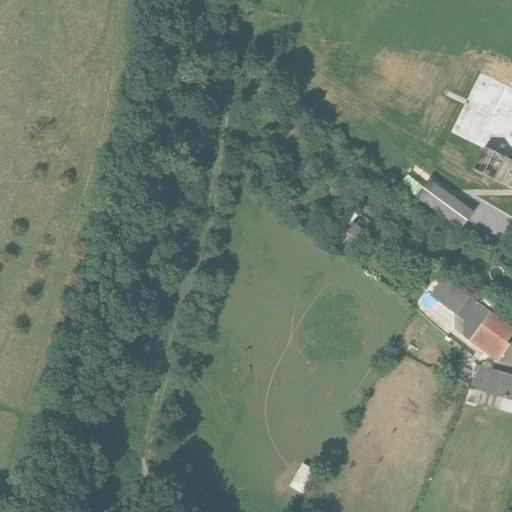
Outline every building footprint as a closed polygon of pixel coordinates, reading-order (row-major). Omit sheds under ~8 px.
[(511,166),(481,151),(470,173),(508,192),(511,184),(511,166)] [(426,184),(413,202),(458,234),(465,226),(472,216),(426,184)] [(361,235),(356,240),(368,248),(371,244),(378,249),(385,239),(366,224),(358,218),(349,209),(337,223),(337,224),(327,237),(335,244),(350,226),(361,235)] [(350,226),(335,244),(329,250),(339,259),(356,240),(361,235),(350,226)] [(467,301),(460,296),(441,282),(428,299),(452,317),(452,333),(461,340),(466,345),(488,316),(467,301)] [(467,301),(488,316),(511,333),(511,331),(511,312),(487,294),(483,299),(466,287),(460,296),(467,301)] [(488,316),(466,345),(495,366),(508,349),(504,347),(511,335),(511,333),(488,316)] [(471,379),(467,391),(467,392),(511,405),(511,379),(475,369),(471,379)] [(467,391),(471,379),(463,377),(459,388),(467,391)] [(511,405),(467,392),(464,403),(476,407),(511,417),(511,405)] [(319,484),(313,495),(324,501),(329,488),(327,487),(331,479),(323,475),(319,484)]
